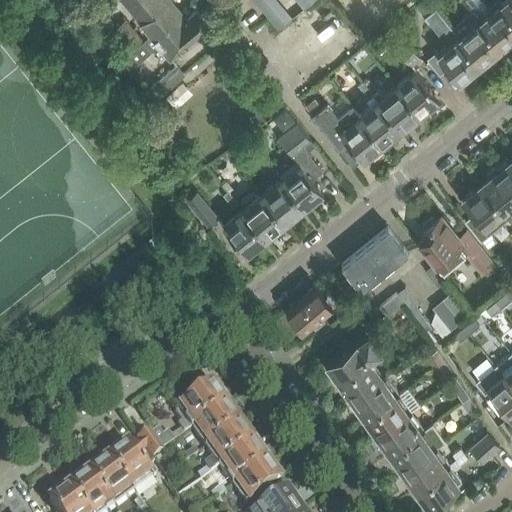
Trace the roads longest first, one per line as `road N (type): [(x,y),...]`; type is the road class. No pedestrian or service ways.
road 1 (residential): [(234,318),(511,95)]
road 2 (residential): [(0,461),(205,320),(234,318)]
road 3 (residential): [(366,511),(234,318)]
